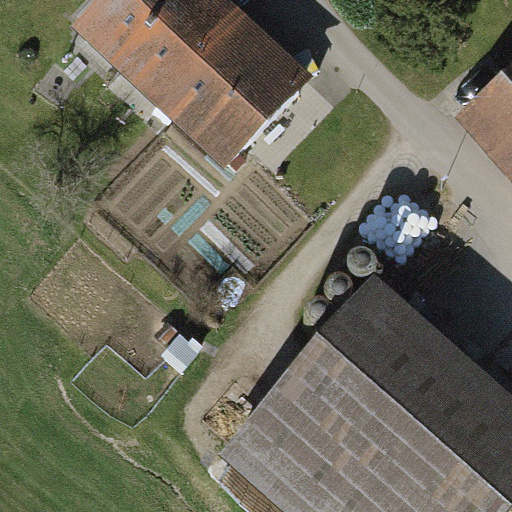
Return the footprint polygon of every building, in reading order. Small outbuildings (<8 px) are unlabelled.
[(305,93),(205,0),(113,0),(66,50),(214,189),(305,93)] [(511,83),(455,135),(511,197),(511,83)] [(365,277),(356,275),(347,279),(343,287),(346,296),(353,301),(363,301),(369,294),(370,285),(365,277)] [(341,303),(332,301),(324,304),(320,313),(322,322),(330,327),(339,326),(346,320),(347,311),(341,303)] [(511,511),(511,424),(370,303),(220,477),(261,511),(511,511)] [(320,328),(311,326),(302,330),(298,338),(301,347),(308,353),(317,352),(324,345),(325,336),(320,328)]
